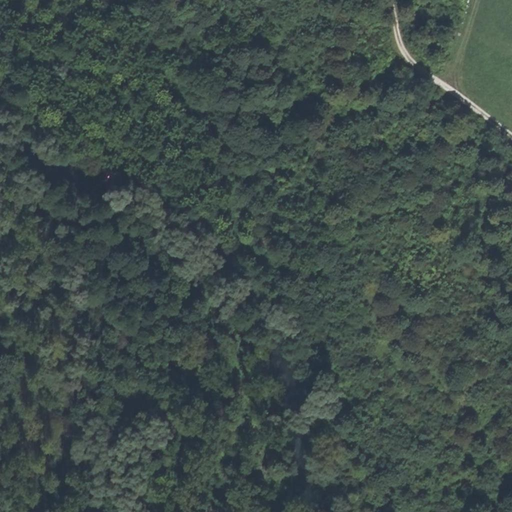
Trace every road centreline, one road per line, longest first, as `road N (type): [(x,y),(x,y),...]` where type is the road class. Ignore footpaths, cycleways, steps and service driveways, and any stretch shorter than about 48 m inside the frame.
road 1 (track): [(463,94),(376,105),(208,163),(144,148),(98,115),(73,82),(77,57)]
road 2 (track): [(511,130),(397,33),(386,0)]
